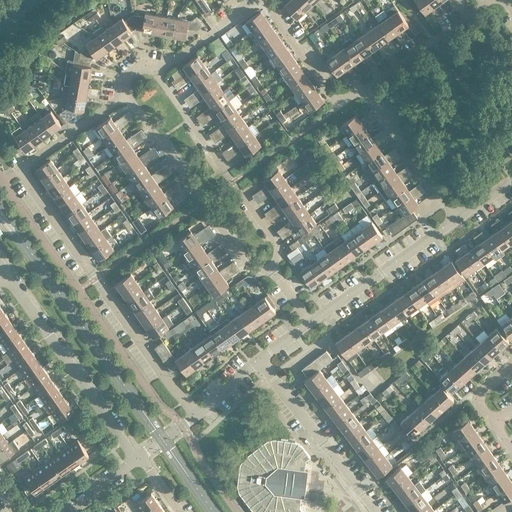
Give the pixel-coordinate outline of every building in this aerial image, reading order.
[(195,0),(206,15),(212,11),(203,0),(195,0)] [(295,0),(288,0),(289,1),(284,5),(296,18),(305,10),(295,0)] [(313,3),(309,0),(295,0),(305,10),(313,3)] [(434,6),(429,0),(415,0),(424,13),(434,6)] [(385,11),(388,16),(399,31),(408,24),(398,10),(394,5),(385,11)] [(260,11),(246,21),(252,30),(267,20),(260,11)] [(144,16),(133,14),(136,27),(142,28),(142,30),(153,32),(156,14),(145,12),(144,16)] [(136,27),(133,14),(124,21),(122,18),(113,24),(123,39),(132,32),(131,31),(136,27)] [(167,16),(156,14),(153,32),(164,34),(167,16)] [(177,18),(167,16),(164,34),(174,36),(177,18)] [(191,20),(177,18),(174,36),(185,38),(187,28),(196,30),(203,25),(196,16),(191,20)] [(399,31),(388,16),(379,23),(390,37),(399,31)] [(273,29),(267,20),(252,30),(258,39),(273,29)] [(390,37),(379,23),(371,29),(381,43),(390,37)] [(123,39),(113,24),(104,30),(114,45),(123,39)] [(279,38),(273,29),(258,39),(265,48),(279,38)] [(381,43),(371,29),(362,35),(372,50),(381,43)] [(114,45),(104,30),(95,37),(105,51),(114,45)] [(372,50),(362,35),(353,41),(363,56),(372,50)] [(105,51),(95,37),(86,43),(88,46),(79,53),(90,60),(95,56),(96,58),(105,51)] [(286,46),(279,38),(265,48),(271,57),(286,46)] [(363,56),(353,41),(344,47),(355,62),(363,56)] [(292,55),(286,46),(271,57),(277,66),(292,55)] [(355,62),(344,47),(335,54),(346,68),(355,62)] [(90,60),(79,53),(77,63),(67,62),(66,71),(71,74),(89,77),(91,66),(89,65),(90,60)] [(346,68),(335,54),(326,60),(336,75),(346,68)] [(198,55),(183,65),(186,70),(180,75),(183,79),(204,64),(198,55)] [(298,64),(292,55),(277,66),(283,75),(298,64)] [(210,73),(204,64),(183,79),(185,84),(192,79),(196,83),(210,73)] [(304,73),(298,64),(283,75),(290,84),(304,73)] [(64,84),(69,85),(87,88),(89,77),(71,74),(66,71),(64,84)] [(217,82),(210,73),(196,83),(199,88),(192,93),(195,97),(217,82)] [(311,82),(304,73),(290,84),(296,92),(311,82)] [(223,91),(217,82),(195,97),(198,101),(205,96),(208,101),(223,91)] [(317,91),(311,82),(296,92),(302,101),(317,91)] [(87,88),(69,85),(68,95),(85,98),(87,88)] [(229,100),(223,91),(208,101),(211,106),(204,111),(207,115),(229,100)] [(323,100),(317,91),(302,101),(309,111),(323,100)] [(85,98),(68,95),(65,109),(59,113),(66,122),(81,111),(81,109),(83,110),(85,98)] [(234,96),(229,100),(207,115),(210,119),(217,114),(221,119),(235,108),(240,105),(234,96)] [(242,117),(235,108),(221,119),(224,124),(217,128),(220,133),(242,117)] [(51,111),(41,117),(52,132),(61,125),(51,111)] [(29,119),(32,123),(43,138),(52,132),(41,117),(38,112),(29,119)] [(355,114),(340,125),(347,134),(362,124),(355,114)] [(95,127),(102,136),(117,126),(119,124),(124,121),(121,117),(114,122),(110,116),(95,127)] [(248,126),(242,117),(220,133),(223,137),(230,132),(233,137),(248,126)] [(43,138),(32,123),(24,130),(34,144),(43,138)] [(368,133),(362,124),(347,134),(353,143),(368,133)] [(11,131),(14,136),(25,151),(34,144),(24,130),(20,125),(11,131)] [(123,135),(117,126),(102,136),(108,145),(123,135)] [(254,135),(248,126),(233,137),(236,141),(229,146),(232,150),(254,135)] [(374,141),(368,133),(353,143),(359,152),(374,141)] [(133,134),(126,139),(123,135),(108,145),(114,154),(136,139),(133,134)] [(261,144),(254,135),(232,150),(235,155),(242,150),(246,155),(261,144)] [(139,143),(136,139),(114,154),(121,163),(135,152),(132,148),(139,143)] [(380,150),(374,141),(359,152),(366,161),(380,150)] [(316,158),(308,147),(302,152),(310,162),(316,158)] [(148,150),(139,157),(135,152),(121,163),(127,172),(151,154),(148,150)] [(387,159),(380,150),(366,161),(372,170),(387,159)] [(154,159),(151,154),(127,172),(133,180),(148,170),(144,165),(154,159)] [(35,169),(42,179),(57,168),(50,159),(35,169)] [(393,168),(387,159),(372,170),(378,179),(393,168)] [(63,177),(57,168),(42,179),(48,187),(63,177)] [(399,177),(393,168),(378,179),(373,182),(380,191),(399,177)] [(278,169),(263,179),(270,189),(284,178),(278,169)] [(158,170),(151,175),(148,170),(133,180),(139,189),(161,174),(158,170)] [(164,178),(161,174),(139,189),(146,198),(160,188),(157,183),(164,178)] [(69,186),(63,177),(48,187),(54,196),(69,186)] [(405,186),(399,177),(380,191),(386,200),(391,196),(405,186)] [(291,187),(284,178),(270,189),(267,190),(263,193),(266,198),(273,193),(276,197),(291,187)] [(75,195),(69,186),(54,196),(61,205),(75,195)] [(412,195),(405,186),(391,196),(397,205),(412,195)] [(297,196),(291,187),(276,197),(279,202),(272,207),(275,211),(297,196)] [(171,188),(164,193),(160,188),(146,198),(152,207),(173,192),(171,188)] [(119,191),(114,195),(121,203),(129,197),(126,192),(122,195),(119,191)] [(176,196),(173,192),(152,207),(158,216),(173,206),(169,201),(176,196)] [(81,203),(75,195),(61,205),(67,214),(81,203)] [(418,204),(412,195),(397,205),(403,214),(411,209),(418,204)] [(303,205),(297,196),(275,211),(278,215),(285,210),(288,215),(303,205)] [(88,212),(81,203),(67,214),(73,223),(88,212)] [(335,203),(326,209),(329,214),(338,207),(335,203)] [(309,214),(303,205),(288,215),(295,224),(309,214)] [(417,218),(411,209),(403,214),(386,227),(392,236),(417,218)] [(309,214),(295,224),(292,226),(288,229),(291,233),(298,228),(301,233),(316,223),(312,218),(317,214),(314,210),(309,214)] [(94,221),(88,212),(73,223),(79,232),(94,221)] [(100,230),(94,221),(79,232),(86,241),(100,230)] [(382,236),(372,221),(362,228),(373,242),(382,236)] [(511,227),(509,222),(500,229),(510,243),(511,245),(511,227)] [(320,224),(316,227),(320,233),(324,230),(320,224)] [(105,227),(100,230),(86,241),(92,249),(107,239),(111,236),(105,227)] [(373,242),(362,228),(353,234),(364,249),(373,242)] [(510,243),(500,229),(491,235),(501,249),(510,243)] [(202,230),(194,235),(190,231),(176,241),(182,250),(205,234),(202,230)] [(208,238),(205,234),(182,250),(188,259),(203,249),(200,244),(208,238)] [(364,249),(353,234),(345,240),(355,255),(364,249)] [(341,235),(332,241),(346,261),(355,255),(345,240),(341,235)] [(505,254),(501,249),(491,235),(482,241),(492,256),(496,261),(505,254)] [(113,248),(107,239),(92,249),(98,259),(113,248)] [(346,261),(332,241),(323,247),(327,252),(337,267),(346,261)] [(492,256),(482,241),(473,247),(484,262),(492,256)] [(484,262),(473,247),(464,253),(475,268),(484,262)] [(213,248),(206,253),(203,249),(188,259),(195,268),(216,253),(213,248)] [(297,248),(288,254),(291,258),(299,252),(297,248)] [(337,267),(327,252),(318,259),(328,273),(337,267)] [(219,257),(216,253),(195,268),(201,277),(216,266),(212,262),(219,257)] [(475,268),(464,253),(455,260),(465,275),(475,268)] [(164,255),(159,259),(162,264),(168,260),(164,255)] [(328,273),(318,259),(309,265),(320,280),(328,273)] [(462,275),(451,260),(442,267),(456,286),(465,279),(462,275)] [(320,280),(309,265),(300,271),(310,286),(320,280)] [(226,266),(219,271),(216,266),(201,277),(207,286),(222,275),(224,273),(229,270),(226,266)] [(511,269),(510,266),(503,271),(506,275),(511,270),(511,269)] [(456,286),(442,267),(433,273),(447,292),(456,286)] [(130,273),(116,283),(122,293),(137,282),(130,273)] [(447,292),(433,273),(424,279),(438,298),(447,292)] [(228,284),(222,275),(207,286),(214,295),(228,284)] [(255,277),(247,275),(240,280),(243,285),(244,287),(256,279),(255,277)] [(438,298),(424,279),(416,285),(426,300),(429,304),(438,298)] [(143,291),(137,282),(122,293),(128,302),(143,291)] [(178,285),(177,285),(181,290),(186,287),(182,282),(178,285)] [(426,300),(416,285),(407,291),(417,306),(426,300)] [(148,288),(143,291),(128,302),(135,310),(149,300),(154,296),(148,288)] [(417,306),(407,291),(398,298),(408,312),(417,306)] [(265,296),(256,303),(266,318),(275,311),(265,296)] [(464,297),(455,304),(458,308),(467,302),(464,297)] [(408,312),(398,298),(389,304),(400,319),(408,312)] [(213,299),(204,305),(207,310),(212,307),(212,306),(216,306),(217,305),(213,299)] [(155,309),(149,300),(135,310),(141,319),(155,309)] [(185,301),(181,304),(187,314),(192,310),(185,301)] [(266,318),(256,303),(247,309),(257,324),(266,318)] [(400,319),(389,304),(380,310),(391,325),(400,319)] [(204,305),(195,311),(200,318),(202,316),(203,313),(207,310),(204,305)] [(162,318),(155,309),(141,319),(147,328),(162,318)] [(257,324),(247,309),(238,315),(248,330),(257,324)] [(391,325),(380,310),(371,316),(382,331),(391,325)] [(0,329),(11,322),(5,313),(0,316),(0,329)] [(167,314),(162,318),(147,328),(154,337),(173,323),(167,314)] [(248,330),(238,315),(229,321),(239,336),(248,330)] [(382,331),(371,316),(362,323),(373,337),(382,331)] [(190,322),(186,318),(178,324),(182,331),(185,329),(185,325),(190,322)] [(227,318),(218,324),(231,342),(239,336),(229,321),(227,318)] [(511,338),(511,320),(510,318),(501,324),(511,339),(511,338)] [(17,331),(11,322),(0,329),(0,339),(2,342),(17,331)] [(373,337),(362,323),(354,329),(364,344),(373,337)] [(182,331),(178,324),(169,330),(172,335),(176,332),(180,332),(182,331)] [(231,342),(218,324),(209,331),(211,334),(222,349),(231,342)] [(508,341),(497,327),(488,335),(500,348),(508,341)] [(364,344),(354,329),(345,335),(355,350),(364,344)] [(23,340),(17,331),(2,342),(8,351),(23,340)] [(222,349),(211,334),(202,340),(213,355),(222,349)] [(355,350),(345,335),(335,342),(346,356),(355,350)] [(500,348),(488,335),(480,342),(492,356),(500,348)] [(30,349),(23,340),(8,351),(14,360),(30,349)] [(213,355),(202,340),(193,346),(204,361),(213,355)] [(170,352),(162,341),(154,347),(161,358),(170,352)] [(492,356),(480,342),(472,349),(484,363),(492,356)] [(204,361),(193,346),(185,353),(195,367),(204,361)] [(36,357),(30,349),(14,360),(20,369),(36,357)] [(484,363),(472,349),(464,356),(476,370),(484,363)] [(332,359),(326,350),(314,360),(320,368),(332,359)] [(175,359),(170,352),(161,358),(172,373),(180,366),(175,359)] [(195,367),(185,353),(175,359),(180,366),(186,374),(195,367)] [(476,370),(464,356),(456,364),(468,377),(476,370)] [(42,366),(36,357),(20,369),(26,377),(42,366)] [(320,368),(314,360),(301,369),(308,378),(319,369),(320,368)] [(468,377),(456,364),(448,371),(459,384),(468,377)] [(48,375),(42,366),(26,377),(33,386),(48,375)] [(326,378),(319,369),(308,378),(305,380),(311,389),(326,378)] [(459,384),(448,371),(439,378),(451,392),(459,384)] [(54,384),(48,375),(33,386),(39,395),(54,384)] [(332,387),(326,378),(311,389),(318,398),(332,387)] [(61,393),(54,384),(39,395),(45,404),(61,393)] [(453,399),(441,386),(433,393),(445,407),(453,399)] [(339,395),(332,387),(318,398),(325,406),(339,395)] [(67,402),(61,393),(45,404),(51,413),(67,402)] [(445,407),(433,393),(425,400),(437,414),(445,407)] [(345,404),(339,395),(325,406),(331,415),(345,404)] [(437,414),(425,400),(417,407),(429,421),(437,414)] [(73,411),(67,402),(51,413),(58,422),(73,411)] [(352,413),(345,404),(331,415),(338,424),(352,413)] [(429,421),(417,407),(409,415),(421,428),(429,421)] [(359,421),(352,413),(338,424),(344,432),(359,421)] [(421,428),(409,415),(400,422),(412,436),(421,428)] [(468,419),(454,428),(453,429),(453,430),(449,433),(455,442),(474,428),(468,419)] [(365,430),(359,421),(344,432),(351,441),(365,430)] [(480,437),(474,428),(455,442),(461,451),(466,448),(480,437)] [(372,438),(365,430),(351,441),(357,449),(372,438)] [(487,446),(480,437),(466,448),(472,456),(487,446)] [(378,447),(372,438),(357,449),(364,458),(378,447)] [(301,511),(303,511),(300,507),(296,506),(297,497),(300,497),(300,498),(301,497),(304,498),(306,485),(307,484),(306,483),(308,470),(305,470),(304,470),(303,470),(301,470),(302,460),(306,460),(310,457),(301,445),(295,441),(274,439),(266,440),(243,458),(240,464),(237,486),(239,493),(253,511),(301,511)] [(8,443),(0,448),(0,462),(14,452),(19,449),(13,440),(8,443)] [(88,455),(77,440),(68,446),(79,462),(88,455)] [(79,462),(68,446),(59,452),(70,468),(79,462)] [(493,455),(487,446),(472,456),(478,465),(493,455)] [(385,456),(378,447),(364,458),(371,467),(385,456)] [(419,448),(413,452),(421,462),(426,458),(419,448)] [(70,468),(59,452),(50,458),(61,474),(70,468)] [(499,464),(493,455),(478,465),(484,474),(499,464)] [(392,465),(385,456),(371,467),(377,476),(392,465)] [(61,474),(50,458),(42,465),(53,480),(61,474)] [(12,461),(6,465),(10,471),(16,466),(12,461)] [(505,473),(499,464),(484,474),(491,483),(505,473)] [(53,480),(42,465),(33,471),(44,486),(53,480)] [(400,466),(386,477),(393,486),(407,475),(400,466)] [(44,486),(33,471),(24,477),(35,493),(44,486)] [(511,481),(505,473),(491,483),(497,492),(511,481)] [(414,484),(407,475),(393,486),(400,495),(414,484)] [(419,481),(414,484),(400,495),(406,504),(420,493),(425,489),(419,481)] [(511,494),(511,482),(511,481),(497,492),(503,501),(511,494)] [(151,492),(135,503),(141,511),(142,511),(157,502),(151,492)] [(412,511),(427,501),(420,493),(406,504),(412,511)] [(430,511),(434,510),(427,501),(412,511),(430,511)] [(161,511),(164,510),(157,502),(142,511),(161,511)]
